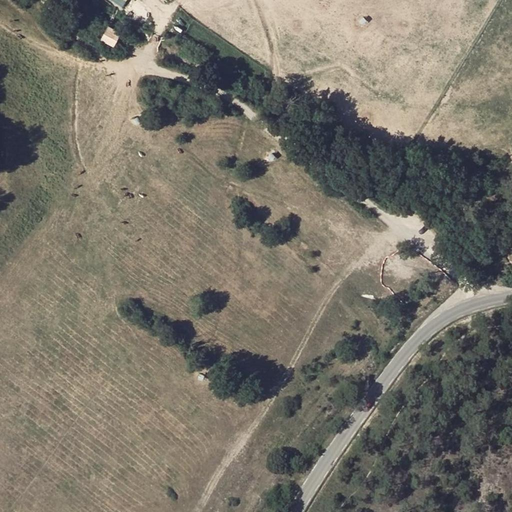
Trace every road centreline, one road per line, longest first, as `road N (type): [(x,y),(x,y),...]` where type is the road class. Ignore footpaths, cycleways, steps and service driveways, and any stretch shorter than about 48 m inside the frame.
road 1 (track): [(468,306),(456,273),(236,103),(187,79),(100,58),(41,0)]
road 2 (tertiary): [(293,511),(423,333),(468,306),(511,298)]
